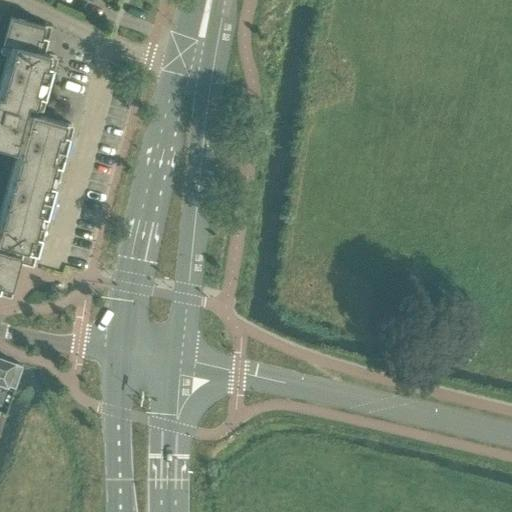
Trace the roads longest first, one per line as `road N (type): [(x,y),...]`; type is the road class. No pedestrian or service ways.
road 1 (residential): [(511,436),(174,360)]
road 2 (secondary): [(174,360),(206,68)]
road 3 (secondary): [(177,61),(120,349)]
road 4 (residential): [(52,253),(111,43)]
road 5 (secondary): [(120,349),(120,511)]
road 6 (secondary): [(169,511),(174,360)]
road 7 (residential): [(120,349),(0,331)]
